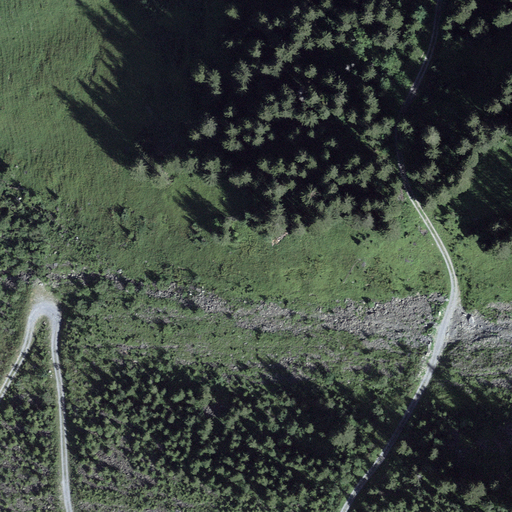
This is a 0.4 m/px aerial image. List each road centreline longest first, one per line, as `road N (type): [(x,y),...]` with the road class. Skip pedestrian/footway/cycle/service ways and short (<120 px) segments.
road 1 (track): [(343,511),(412,405),(454,303),(449,263),(410,195),(397,143),(432,48),(439,0)]
road 2 (track): [(0,397),(35,311),(55,313),(69,511)]
